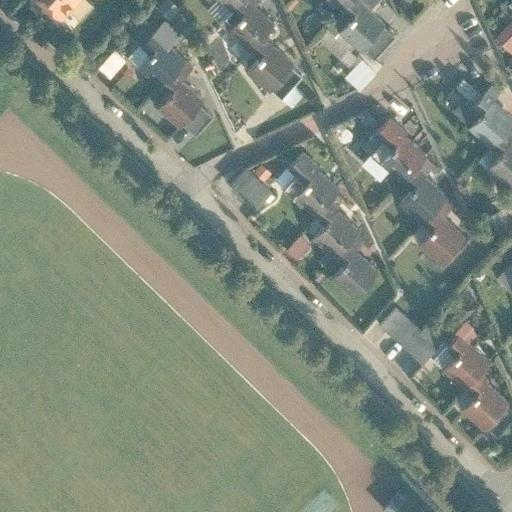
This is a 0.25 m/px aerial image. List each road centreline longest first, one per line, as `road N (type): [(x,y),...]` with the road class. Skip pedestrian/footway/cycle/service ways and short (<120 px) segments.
road 1 (residential): [(191,182),(491,484)]
road 2 (residential): [(191,182),(455,45)]
road 3 (residential): [(0,12),(191,182)]
